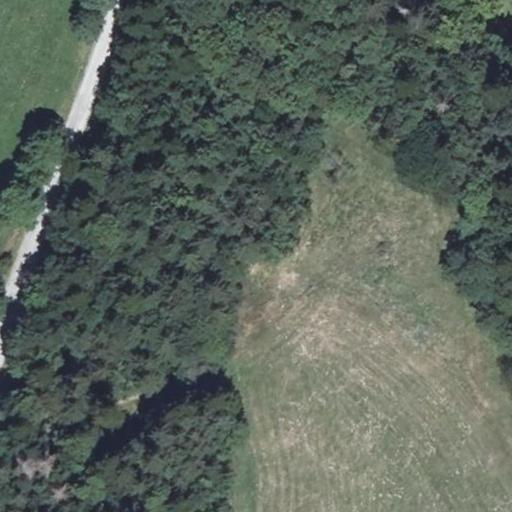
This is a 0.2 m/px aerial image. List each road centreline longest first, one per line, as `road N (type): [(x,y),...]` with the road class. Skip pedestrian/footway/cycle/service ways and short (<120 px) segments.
road 1 (unclassified): [(121,0),(0,338)]
road 2 (track): [(231,368),(36,425),(0,447)]
